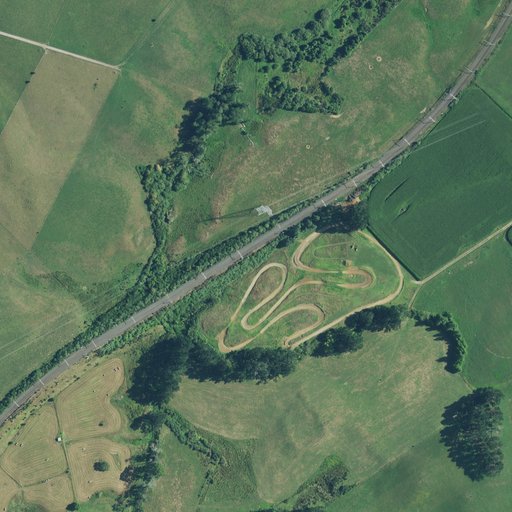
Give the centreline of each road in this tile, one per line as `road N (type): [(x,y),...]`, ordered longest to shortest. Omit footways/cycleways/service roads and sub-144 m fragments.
road 1 (track): [(275,318),(233,350),(218,345),(266,266),(280,266),(283,285),(250,310),(246,327),(295,284),(356,285),(371,277),(296,263),(299,250),(332,224),(381,244),(401,274),(400,287),(291,347),(281,347),(282,338),(322,323),(323,314),(311,307),(289,312)]
road 2 (track): [(511,219),(422,282),(401,276)]
road 3 (track): [(0,29),(124,67)]
